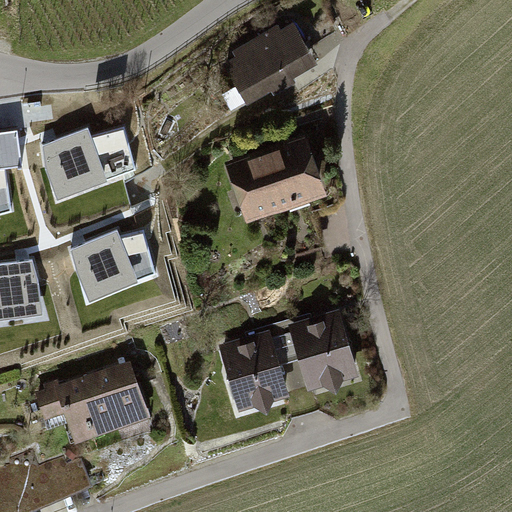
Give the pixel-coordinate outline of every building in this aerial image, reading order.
[(285,15),(290,23),(300,40),(315,31),(300,5),(285,15)] [(218,91),(227,107),(268,83),(271,88),(289,77),(286,72),(304,62),(294,45),(300,41),(300,40),(290,23),(277,31),(274,26),(233,50),(236,55),(223,63),(234,80),(240,77),(241,78),(218,91)] [(253,184),(262,208),(314,189),(296,140),(228,165),(237,190),(253,184)] [(283,225),(294,254),(317,246),(306,216),(283,225)] [(71,242),(18,248),(23,296),(76,290),(71,242)] [(290,327),(305,380),(321,376),(326,366),(335,371),(351,367),(335,314),(290,327)] [(290,327),(266,334),(282,387),(290,415),(313,408),(305,380),(290,327)] [(229,379),(236,401),(251,396),(257,387),(266,392),(282,387),(266,334),(220,348),(227,370),(223,376),(229,379)] [(110,416),(142,406),(130,372),(122,374),(119,364),(126,361),(126,359),(55,384),(53,379),(43,383),(45,388),(35,391),(38,400),(58,393),(71,430),(84,426),(86,431),(112,422),(110,416)] [(12,506),(85,478),(77,457),(63,462),(60,455),(35,465),(29,449),(8,457),(8,463),(0,464),(0,499),(9,498),(12,506)]
